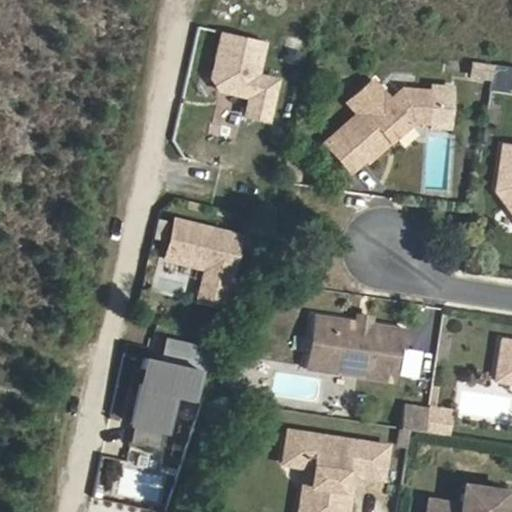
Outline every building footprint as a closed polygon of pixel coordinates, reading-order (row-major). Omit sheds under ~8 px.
[(248,96),(244,115),(266,120),(275,80),(255,75),(263,42),(221,32),(210,79),(217,89),(248,96)] [(350,171),(365,157),(368,160),(383,146),(381,143),(388,137),(391,140),(415,120),(430,121),(434,89),(403,86),(390,97),(373,77),(347,100),(357,112),(324,140),(350,171)] [(511,79),(502,78),(500,92),(511,93),(511,79)] [(388,137),(381,143),(383,146),(391,140),(388,137)] [(511,144),(503,143),(497,188),(511,207),(511,144)] [(313,166),(299,164),(297,177),(311,180),(313,166)] [(239,237),(174,222),(166,254),(207,263),(200,292),(225,298),(239,237)] [(223,308),(225,298),(200,292),(198,303),(223,308)] [(374,315),(361,313),(360,321),(373,323),(374,315)] [(360,321),(316,314),(309,367),(398,379),(403,345),(408,346),(411,328),(373,323),(360,321)] [(511,337),(500,336),(494,377),(511,379),(511,337)] [(196,369),(142,357),(128,422),(132,424),(128,443),(157,450),(170,394),(189,398),(196,369)] [(442,385),(436,384),(433,406),(439,406),(442,385)] [(408,406),(405,426),(430,429),(433,410),(408,406)] [(439,406),(433,406),(433,410),(430,429),(453,433),(457,409),(439,406)] [(289,429),(285,454),(309,458),(315,466),(313,483),(304,490),(300,511),(348,511),(351,496),(345,488),(346,478),(354,473),(383,477),(388,443),(289,429)] [(309,458),(285,454),(284,462),(307,465),(305,482),(304,490),(313,483),(315,466),(309,458)] [(353,479),(354,473),(346,478),(345,488),(351,496),(352,489),(353,479)] [(465,479),(463,488),(506,494),(507,486),(465,479)] [(511,511),(511,495),(506,494),(463,488),(463,500),(433,495),(429,511),(511,511)] [(88,511),(156,511),(157,509),(90,500),(88,511)]
